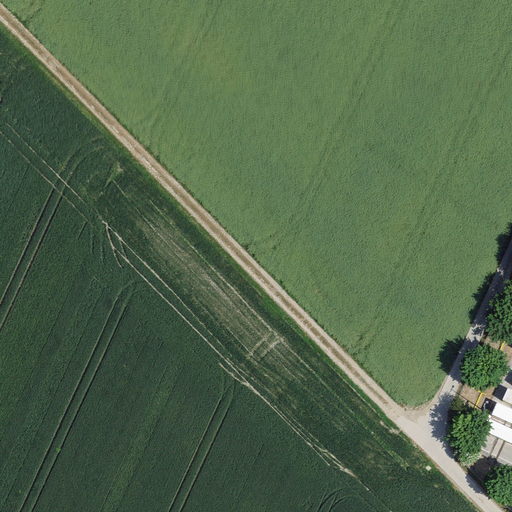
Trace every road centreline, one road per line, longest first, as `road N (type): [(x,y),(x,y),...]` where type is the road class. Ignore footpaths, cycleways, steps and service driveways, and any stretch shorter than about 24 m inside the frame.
road 1 (track): [(428,442),(0,10)]
road 2 (track): [(493,511),(428,442),(511,258)]
